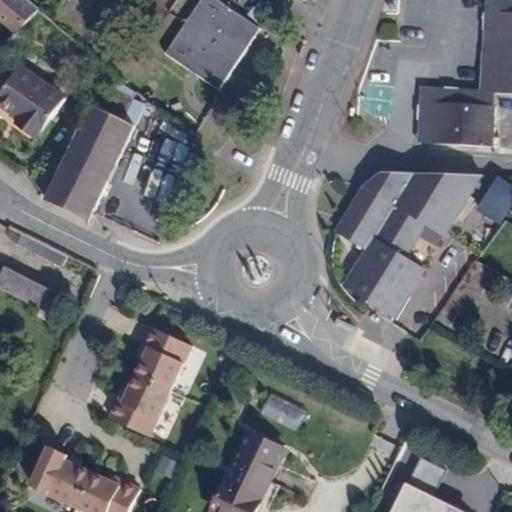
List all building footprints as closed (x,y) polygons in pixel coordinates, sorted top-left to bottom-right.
[(0,0),(0,18),(18,34),(40,8),(29,0),(0,0)] [(263,29),(220,0),(205,0),(169,53),(222,89),(263,29)] [(501,10),(501,0),(486,0),(482,90),(497,91),(501,10)] [(511,10),(511,0),(501,0),(501,10),(511,10)] [(511,94),(511,10),(501,10),(497,91),(497,94),(511,94)] [(69,99),(24,66),(0,98),(0,102),(21,119),(17,125),(37,139),(41,133),(43,135),(69,99)] [(92,221),(96,212),(138,125),(127,120),(136,101),(107,87),(55,193),(51,201),(92,221)] [(437,101),(438,88),(423,87),(420,143),(435,144),(437,101)] [(497,91),(482,90),(438,88),(437,101),(497,103),(497,94),(497,91)] [(495,147),(497,103),(437,101),(435,144),(495,147)] [(385,173),(371,183),(370,183),(366,186),(369,189),(351,218),(365,227),(355,243),(369,251),(347,287),(361,296),(376,274),(381,277),(410,297),(427,270),(407,257),(427,225),(445,237),(485,176),(486,175),(390,169),(385,173)] [(476,213),(502,224),(511,201),(511,185),(492,177),(476,213)] [(365,227),(351,218),(341,234),(355,243),(365,227)] [(65,265),(69,256),(24,233),(19,244),(65,265)] [(45,308),(54,290),(10,267),(0,285),(45,308)] [(397,318),(410,297),(376,274),(361,296),(367,299),(397,318)] [(68,297),(54,290),(45,308),(58,315),(68,297)] [(194,345),(155,328),(147,346),(152,348),(146,361),(140,376),(133,390),(128,403),(123,401),(114,419),(154,436),(194,345)] [(152,348),(147,346),(141,359),(146,361),(152,348)] [(128,388),(123,401),(128,403),(133,390),(128,388)] [(270,394),(260,414),(297,432),(307,412),(270,394)] [(259,511),(282,464),(244,447),(213,511),(259,511)] [(91,511),(135,511),(146,490),(128,481),(125,487),(98,474),(71,461),(73,456),(55,448),(37,487),(91,511)] [(86,462),(73,456),(71,461),(84,467),(86,462)] [(419,461),(416,471),(442,479),(445,469),(419,461)] [(115,476),(112,481),(125,487),(128,481),(115,476)] [(453,511),(403,488),(391,511),(453,511)]
